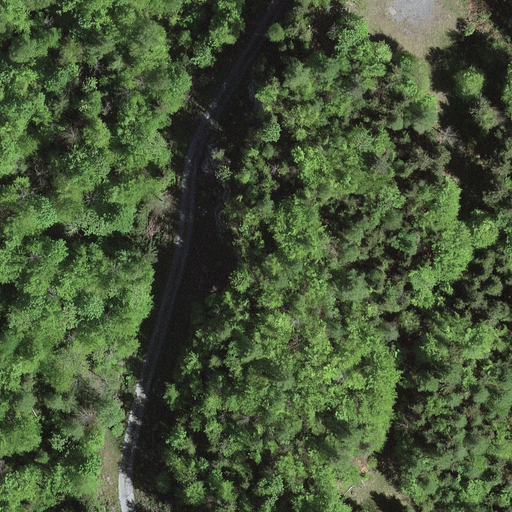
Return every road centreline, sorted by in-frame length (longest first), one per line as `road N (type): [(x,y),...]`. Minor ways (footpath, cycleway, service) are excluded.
road 1 (track): [(130,511),(128,450),(184,246),(192,152),(279,0)]
road 2 (track): [(417,511),(390,449),(389,401),(464,220),(430,0)]
road 3 (track): [(125,477),(79,326),(47,169)]
